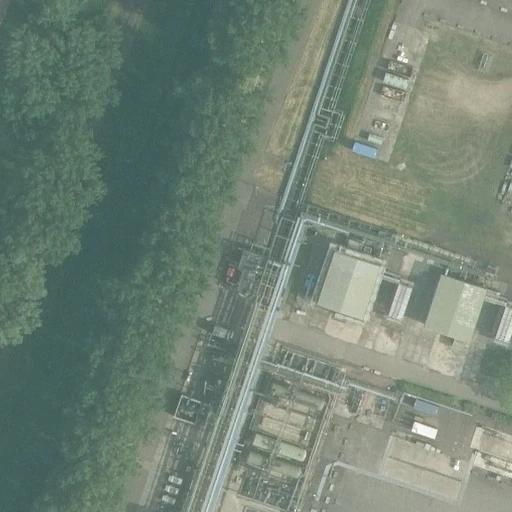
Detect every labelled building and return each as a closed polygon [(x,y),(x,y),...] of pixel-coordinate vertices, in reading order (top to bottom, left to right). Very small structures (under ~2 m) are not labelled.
[(440,0),(436,16),(511,39),(511,12),(470,0),(440,0)] [(459,153),(492,167),(502,146),(469,131),(459,153)] [(334,249),(316,302),(348,312),(344,325),(355,329),(360,316),(363,318),(381,264),(357,256),(361,243),(350,239),(345,252),(334,249)] [(441,272),(424,326),(455,336),(451,348),(463,352),(467,340),(470,341),(483,300),(496,305),(500,293),(487,289),(488,287),(441,272)] [(231,330),(215,325),(212,333),(228,339),(231,330)]
